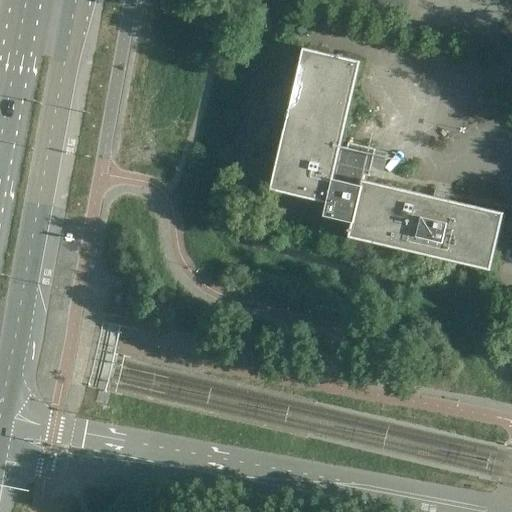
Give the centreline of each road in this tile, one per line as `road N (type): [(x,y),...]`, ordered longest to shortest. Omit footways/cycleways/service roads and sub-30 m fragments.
road 1 (unclassified): [(481,511),(0,436)]
road 2 (secondary): [(0,435),(80,0)]
road 3 (secondary): [(26,0),(0,134)]
